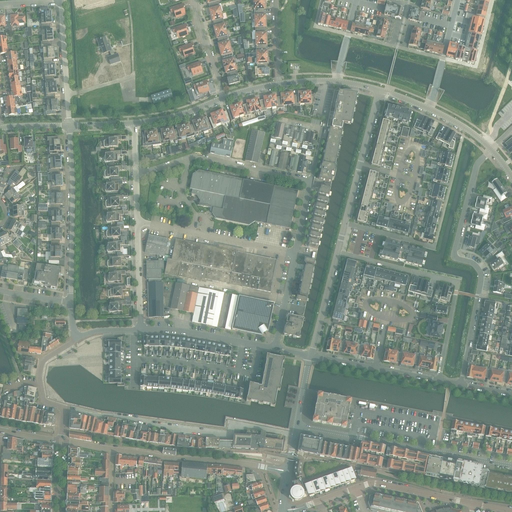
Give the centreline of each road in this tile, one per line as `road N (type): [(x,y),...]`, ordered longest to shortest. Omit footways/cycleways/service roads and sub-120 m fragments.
road 1 (residential): [(490,149),(475,166),(453,250),(480,272),(460,384)]
road 2 (residential): [(62,429),(288,465)]
road 3 (residential): [(337,252),(456,282),(438,380)]
road 4 (residential): [(511,465),(296,425)]
road 5 (residential): [(344,223),(432,245),(464,127)]
road 6 (unclassified): [(135,172),(194,156),(310,180)]
road 7 (residential): [(70,303),(69,126)]
road 8 (unclassified): [(295,253),(137,221)]
road 9 (secondary): [(261,466),(112,449)]
road 10 (tertiary): [(344,223),(379,90)]
road 11 (residential): [(140,329),(274,348)]
road 12 (residential): [(310,355),(438,380)]
road 13 (residential): [(69,126),(60,1)]
road 14 (residential): [(62,429),(62,409),(44,401),(39,374),(44,359),(77,339)]
road 15 (tertiary): [(473,503),(374,483),(355,488)]
